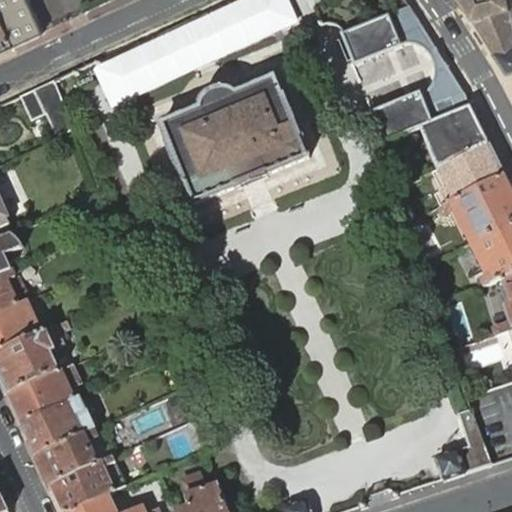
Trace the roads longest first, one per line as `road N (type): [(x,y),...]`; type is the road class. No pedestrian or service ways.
road 1 (residential): [(0,79),(174,0)]
road 2 (tertiary): [(511,131),(434,0)]
